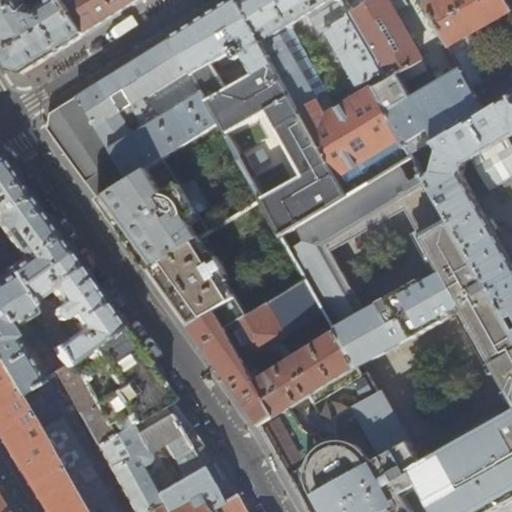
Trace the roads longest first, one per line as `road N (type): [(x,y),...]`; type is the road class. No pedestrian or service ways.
road 1 (residential): [(276,511),(9,114)]
road 2 (residential): [(189,0),(9,114)]
